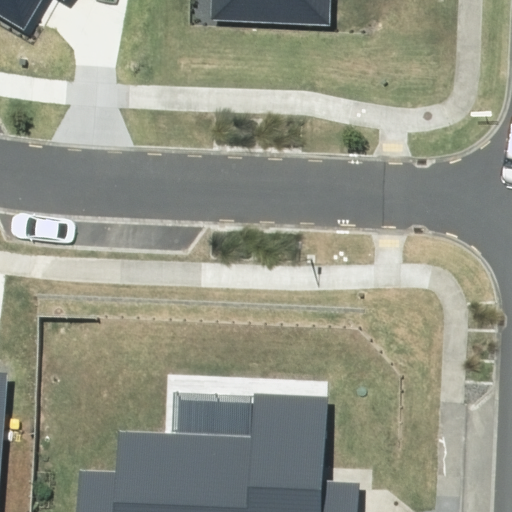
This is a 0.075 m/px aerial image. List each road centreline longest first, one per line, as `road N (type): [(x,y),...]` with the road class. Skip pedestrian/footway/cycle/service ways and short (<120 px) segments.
road 1 (residential): [(325,179),(45,164),(0,149)]
road 2 (residential): [(325,179),(511,185)]
